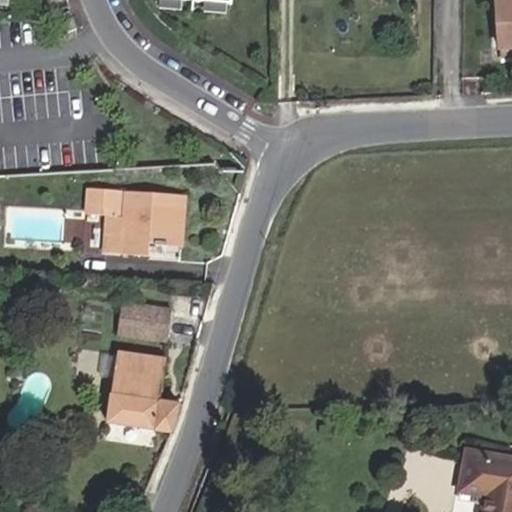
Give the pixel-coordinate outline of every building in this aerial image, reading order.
[(511,0),(499,0),(502,48),(511,47),(511,0)] [(511,47),(502,48),(503,62),(511,61),(511,47)] [(163,246),(165,218),(179,219),(181,195),(122,191),(108,190),(86,188),(85,211),(105,213),(121,214),(117,253),(144,256),(146,242),(153,243),(153,245),(163,246)] [(105,213),(102,252),(117,253),(121,214),(105,213)] [(163,246),(177,247),(179,219),(165,218),(163,246)] [(172,307),(126,300),(121,335),(168,341),(172,307)] [(109,423),(170,433),(178,404),(161,402),(167,358),(120,351),(109,423)] [(511,511),(511,462),(466,454),(460,483),(488,488),(487,496),(483,511),(511,511)] [(487,496),(488,488),(460,483),(459,491),(487,496)]
